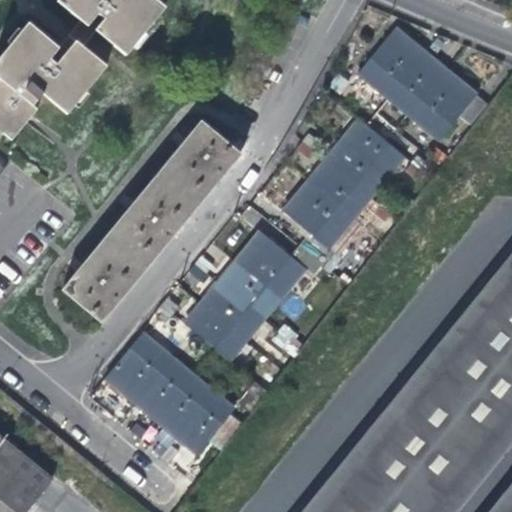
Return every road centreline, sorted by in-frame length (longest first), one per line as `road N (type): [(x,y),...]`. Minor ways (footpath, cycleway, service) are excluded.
road 1 (residential): [(346,0),(316,68),(242,180),(53,403)]
road 2 (residential): [(155,488),(53,403)]
